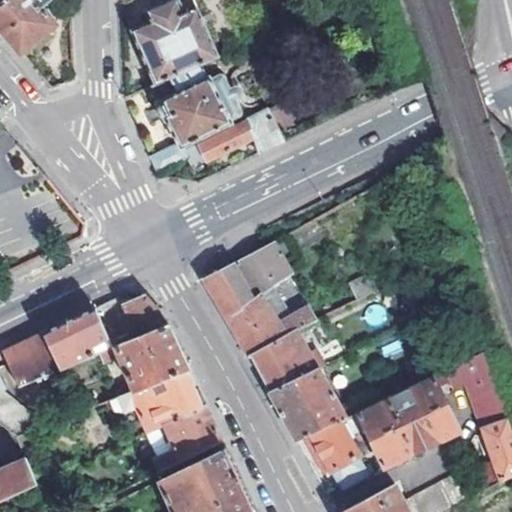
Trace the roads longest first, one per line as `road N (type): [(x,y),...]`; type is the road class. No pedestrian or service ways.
road 1 (tertiary): [(511,67),(152,245)]
road 2 (residential): [(292,511),(152,245)]
road 3 (tertiary): [(152,245),(0,321)]
road 4 (residential): [(152,245),(80,124)]
road 5 (residential): [(80,124),(95,88),(91,0)]
